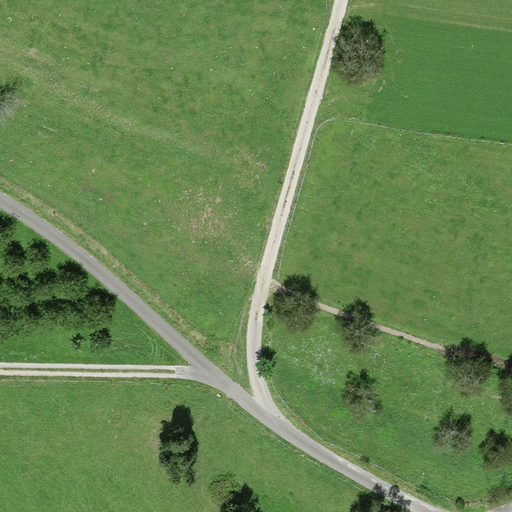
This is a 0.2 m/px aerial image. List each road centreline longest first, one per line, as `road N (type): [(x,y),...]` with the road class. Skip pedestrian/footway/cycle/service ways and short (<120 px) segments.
road 1 (track): [(420,511),(272,427),(91,266),(0,202)]
road 2 (track): [(272,427),(256,382),(256,291),(340,0)]
road 3 (track): [(208,376),(0,371)]
